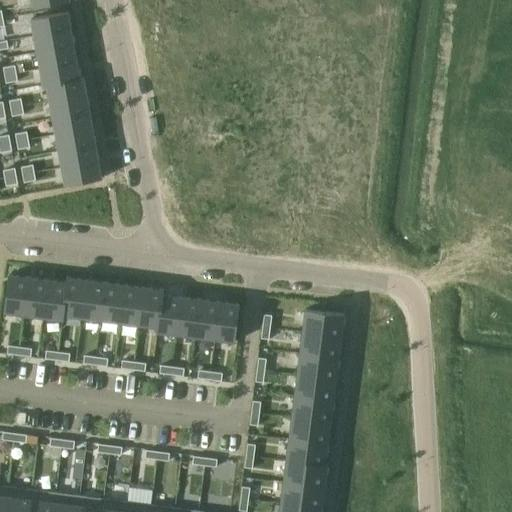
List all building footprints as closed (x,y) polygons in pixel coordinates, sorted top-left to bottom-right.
[(68,12),(31,18),(34,36),(71,29),(68,12)] [(71,29),(34,36),(37,52),(74,46),(71,29)] [(7,41),(0,41),(0,50),(8,49),(7,41)] [(74,46),(37,52),(40,69),(77,62),(74,46)] [(77,62),(40,69),(43,85),(46,85),(80,79),(77,62)] [(16,65),(4,67),(6,75),(17,73),(16,65)] [(17,73),(6,75),(7,83),(19,81),(17,73)] [(80,79),(46,85),(49,101),(86,95),(83,78),(80,79)] [(86,95),(49,101),(52,118),(89,111),(86,95)] [(22,98),(10,100),(12,108),(23,106),(22,98)] [(23,106),(12,108),(13,116),(25,114),(23,106)] [(89,111),(52,118),(55,134),(92,128),(89,111)] [(92,128),(55,134),(58,151),(95,144),(92,128)] [(28,131),(16,133),(18,141),(30,139),(28,131)] [(7,135),(0,136),(0,144),(9,143),(7,135)] [(30,139),(18,141),(19,149),(31,147),(30,139)] [(9,143),(0,144),(0,152),(10,151),(9,143)] [(95,144),(58,151),(61,167),(98,161),(95,144)] [(98,161),(61,167),(65,185),(101,178),(98,161)] [(34,164),(22,166),(24,174),(36,172),(34,164)] [(13,168),(1,170),(3,178),(15,176),(13,168)] [(36,172),(24,174),(25,182),(37,180),(36,172)] [(15,176),(3,178),(4,186),(16,184),(15,176)] [(8,275),(4,312),(23,314),(28,277),(8,275)] [(28,277),(23,314),(42,317),(47,279),(28,277)] [(47,279),(42,317),(61,319),(67,277),(66,277),(66,282),(47,279)] [(67,277),(61,319),(63,320),(64,315),(81,317),(86,280),(67,277)] [(86,280),(81,317),(100,320),(105,282),(86,280)] [(105,282),(100,320),(120,322),(124,285),(105,282)] [(124,285),(120,322),(139,324),(144,287),(124,285)] [(144,287),(139,324),(156,327),(156,331),(158,332),(163,290),(144,287)] [(163,290),(158,332),(177,334),(182,297),(163,294),(164,290),(163,290)] [(182,297),(177,334),(196,337),(201,299),(182,297)] [(201,299),(196,337),(215,339),(220,302),(201,299)] [(220,302),(215,339),(235,341),(239,304),(220,302)] [(305,309),(302,331),(341,336),(344,314),(305,309)] [(264,314),(262,327),(270,328),(272,315),(264,314)] [(262,327),(261,338),(269,339),(270,328),(262,327)] [(302,331),(300,352),(338,357),(341,336),(302,331)] [(8,345),(7,353),(19,355),(20,347),(8,345)] [(20,347),(19,355),(30,356),(32,348),(20,347)] [(46,350),(45,358),(57,359),(58,352),(46,350)] [(58,352),(57,359),(69,361),(70,353),(58,352)] [(300,352),(297,374),(335,379),(338,357),(300,352)] [(84,355),(83,363),(95,364),(96,357),(84,355)] [(96,357),(95,364),(107,366),(108,358),(96,357)] [(258,357),(257,369),(265,370),(266,359),(258,357)] [(122,360),(121,368),(133,369),(134,361),(122,360)] [(134,361),(133,369),(145,371),(146,363),(134,361)] [(160,365),(159,373),(171,374),(172,366),(160,365)] [(172,366),(171,374),(183,376),(184,368),(172,366)] [(257,369),(255,381),(263,382),(265,370),(257,369)] [(198,370),(197,378),(209,379),(210,371),(198,370)] [(210,371),(209,379),(221,381),(222,373),(210,371)] [(297,374),(294,396),(333,401),(335,379),(297,374)] [(294,396),(291,417),(330,422),(333,401),(294,396)] [(253,400),(251,412),(259,413),(261,401),(253,400)] [(251,412),(250,424),(258,425),(259,413),(251,412)] [(291,417),(289,439),(327,444),(330,422),(291,417)] [(3,432),(2,439),(14,441),(15,433),(3,432)] [(15,433),(14,441),(26,442),(27,435),(15,433)] [(50,438),(49,445),(61,447),(62,439),(50,438)] [(62,439),(61,447),(73,449),(74,441),(62,439)] [(289,439),(286,460),(327,466),(327,464),(325,464),(327,444),(289,439)] [(247,443),(246,455),(254,456),(255,444),(247,443)] [(98,444),(97,452),(109,453),(110,445),(98,444)] [(110,445),(109,453),(121,455),(122,447),(110,445)] [(146,450),(145,458),(156,459),(158,451),(146,450)] [(158,451),(156,459),(168,461),(169,453),(158,451)] [(246,455),(244,467),(252,468),(254,456),(246,455)] [(193,456),(192,464),(204,465),(205,457),(193,456)] [(205,457),(204,465),(216,467),(217,459),(205,457)] [(286,460),(283,482),(324,487),(327,466),(286,460)] [(283,482),(280,504),(321,509),(324,487),(283,482)] [(7,486),(3,511),(28,511),(31,489),(7,486)] [(242,486),(240,498),(248,499),(250,487),(242,486)] [(31,489),(28,511),(52,511),(55,492),(31,489)] [(55,492),(52,511),(76,511),(79,495),(55,492)] [(79,495),(76,511),(101,511),(103,498),(79,495)] [(103,498),(101,511),(125,511),(127,501),(103,498)] [(240,498),(239,510),(247,511),(248,499),(240,498)] [(127,501),(125,511),(150,511),(151,504),(127,501)]
